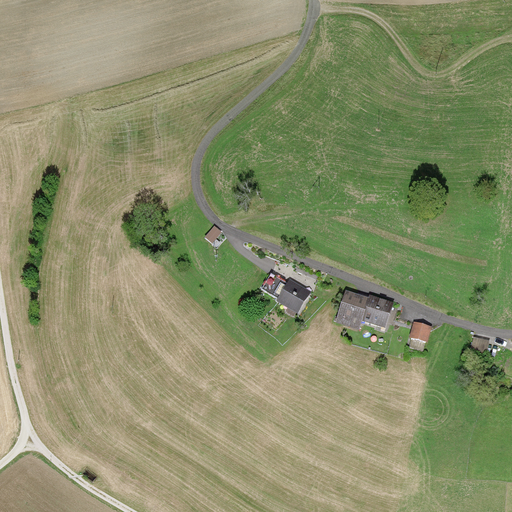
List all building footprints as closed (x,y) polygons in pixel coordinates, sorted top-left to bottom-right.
[(214,226),(205,238),(212,244),(221,232),(218,230),(214,226)] [(278,300),(288,284),(271,274),(261,290),(278,300)] [(278,300),(277,302),(298,315),(312,292),(301,286),(291,280),(288,284),(278,300)] [(346,291),(336,323),(359,331),(362,322),(369,298),(346,291)] [(369,298),(362,322),(386,329),(391,312),(393,304),(370,296),(369,298)] [(414,323),(410,339),(412,339),(410,348),(423,352),(425,342),(428,343),(432,328),(414,323)] [(474,338),(471,353),(486,357),(490,341),(474,338)]
